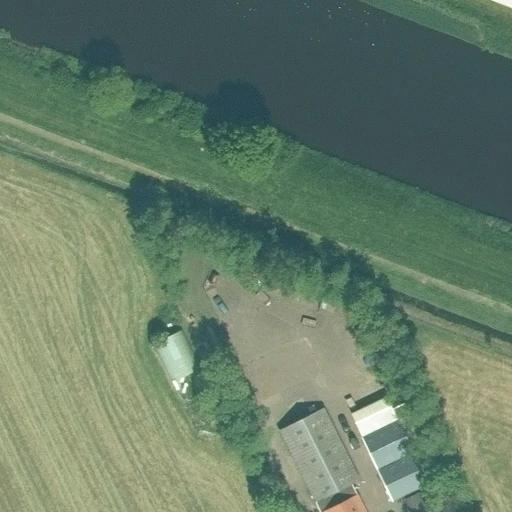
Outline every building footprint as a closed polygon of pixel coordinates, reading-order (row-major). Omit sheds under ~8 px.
[(208,248),(204,258),(227,267),(231,256),(208,248)] [(157,344),(176,406),(198,400),(178,337),(157,344)] [(371,432),(398,420),(389,402),(362,415),(371,432)] [(320,511),(323,511),(356,495),(351,485),(360,480),(324,407),(279,430),(320,511)] [(399,421),(362,437),(391,500),(428,484),(413,453),(425,447),(413,422),(401,426),(399,421)] [(365,511),(357,495),(356,495),(323,511),(365,511)]
